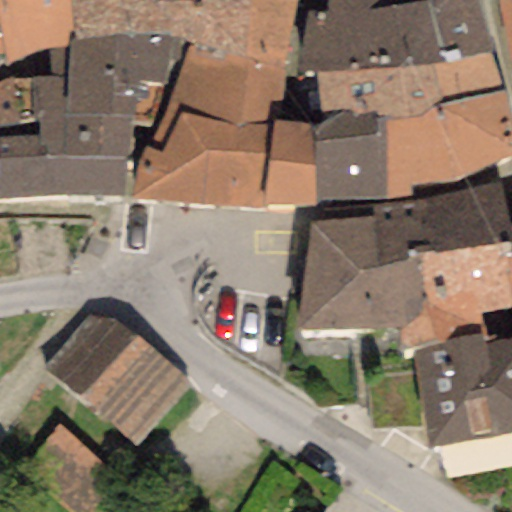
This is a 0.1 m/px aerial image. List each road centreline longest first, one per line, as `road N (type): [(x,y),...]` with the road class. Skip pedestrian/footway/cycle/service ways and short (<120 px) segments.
road 1 (tertiary): [(420,511),(127,310),(89,297)]
road 2 (residential): [(89,297),(0,403)]
